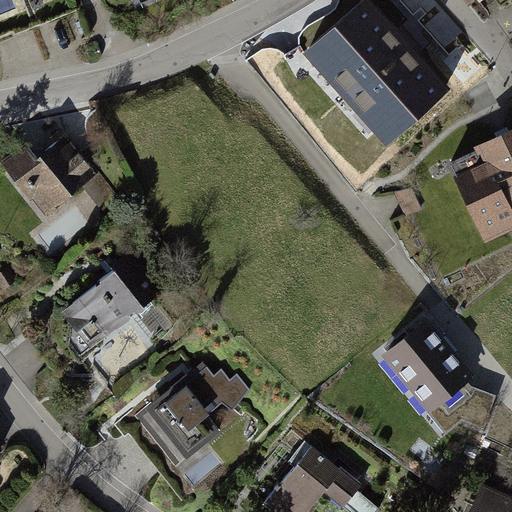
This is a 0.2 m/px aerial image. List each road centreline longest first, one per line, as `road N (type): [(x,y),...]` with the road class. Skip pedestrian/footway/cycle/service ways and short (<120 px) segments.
road 1 (residential): [(0,108),(114,84),(287,0)]
road 2 (residential): [(0,381),(61,459),(130,511)]
